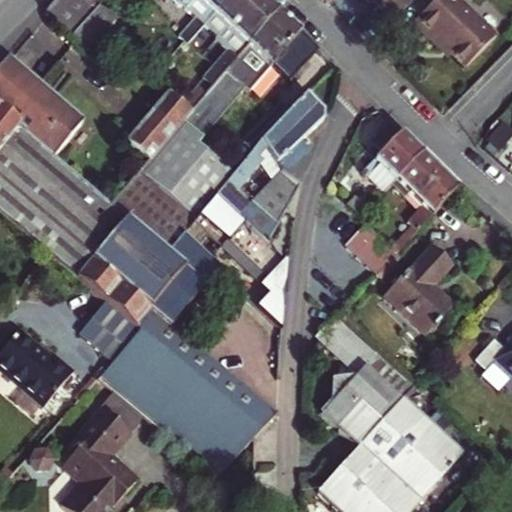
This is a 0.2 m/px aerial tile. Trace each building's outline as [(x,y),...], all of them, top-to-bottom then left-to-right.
[(56,0),(40,20),(64,41),(89,14),(75,2),(72,0),(56,0)] [(90,0),(76,0),(75,2),(89,14),(94,8),(97,5),(90,0)] [(195,29),(220,0),(158,0),(170,11),(173,9),(186,21),(170,40),(179,48),(195,29)] [(269,20),(248,0),(220,0),(195,29),(208,40),(206,43),(218,54),(175,105),(186,115),(265,21),(266,22),(269,20)] [(362,0),(365,2),(366,0),(372,0),(385,12),(397,0),(362,0)] [(417,2),(414,0),(397,0),(385,12),(396,24),(417,2)] [(485,53),(436,5),(400,41),(416,56),(420,51),(441,71),(454,84),(485,53)] [(106,20),(94,8),(89,14),(64,41),(76,52),(106,20)] [(145,164),(135,176),(191,225),(212,200),(229,180),(190,146),(237,92),(241,95),(266,69),(283,85),(308,56),(269,20),(266,22),(265,21),(186,115),(145,164)] [(436,76),(441,71),(420,51),(416,56),(436,76)] [(78,127),(4,63),(0,68),(0,122),(46,163),(78,127)] [(164,96),(121,145),(145,164),(186,115),(175,105),(164,96)] [(315,124),(314,114),(299,99),(212,200),(263,247),(295,189),(280,177),(301,155),(293,145),(315,124)] [(0,122),(0,220),(56,268),(71,251),(88,266),(146,314),(176,277),(159,262),(104,214),(46,163),(0,122)] [(374,156),(366,165),(370,169),(358,181),(375,197),(383,189),(413,158),(381,126),(362,145),(374,156)] [(423,220),(448,192),(413,158),(383,189),(396,201),(400,198),(423,220)] [(191,225),(135,176),(104,214),(159,262),(178,239),(191,225)] [(283,265),(263,247),(212,200),(191,225),(178,239),(213,272),(276,331),(283,265)] [(340,210),(352,221),(359,214),(347,203),(340,210)] [(337,250),(369,280),(388,259),(357,229),(337,250)] [(166,331),(213,272),(178,239),(159,262),(176,277),(146,314),(131,332),(89,383),(104,396),(136,421),(212,484),(266,415),(166,331)] [(427,250),(383,300),(423,337),(452,306),(433,290),(450,270),(427,250)] [(71,251),(56,268),(73,283),(88,266),(71,251)] [(146,314),(88,266),(73,283),(131,332),(146,314)] [(412,388),(337,320),(324,334),(361,370),(356,376),(321,415),(339,431),(339,436),(346,437),(358,448),(412,388)] [(324,334),(318,341),(356,376),(361,370),(324,334)] [(47,360),(17,335),(0,354),(0,373),(42,409),(73,372),(52,354),(47,360)] [(493,343),(475,362),(484,371),(493,362),(511,378),(511,340),(502,351),(493,343)] [(445,418),(412,388),(358,448),(317,494),(336,511),(413,511),(465,457),(435,429),(445,418)] [(104,396),(92,411),(122,437),(136,421),(104,396)] [(54,511),(113,511),(119,505),(115,502),(130,483),(103,460),(122,437),(92,411),(59,449),(68,457),(54,473),(74,490),(54,511)]
